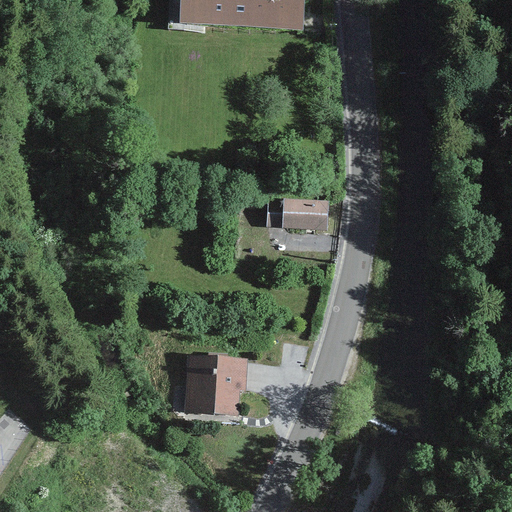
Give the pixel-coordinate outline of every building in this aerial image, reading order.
[(187,0),(173,0),(172,34),(188,34),(188,29),(187,29),(187,0)] [(187,0),(187,29),(188,29),(252,31),(252,0),(187,0)] [(301,0),(252,0),(252,31),(300,33),(301,0)] [(329,209),(273,205),(271,229),(326,231),(329,209)] [(247,364),(194,360),(191,407),(215,409),(214,416),(237,417),(238,392),(245,393),(247,364)] [(215,409),(191,407),(191,414),(214,416),(215,409)]
